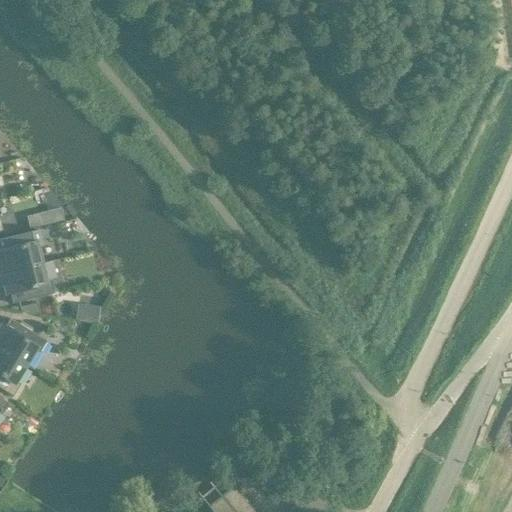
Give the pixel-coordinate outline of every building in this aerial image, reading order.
[(29,229),(49,224),(46,212),(26,217),(29,229)] [(0,273),(41,263),(37,246),(42,244),(38,231),(0,239),(0,273)] [(45,281),(41,263),(0,273),(0,285),(3,285),(6,295),(9,294),(12,304),(54,294),(50,280),(45,281)] [(34,304),(20,307),(21,313),(37,315),(34,304)] [(0,350),(25,366),(35,350),(39,353),(46,341),(10,319),(4,327),(1,326),(0,327),(0,350)] [(16,382),(25,366),(0,350),(0,388),(13,396),(20,384),(16,382)] [(0,414),(1,415),(8,403),(0,398),(0,414)] [(254,511),(233,486),(207,507),(211,511),(254,511)]
